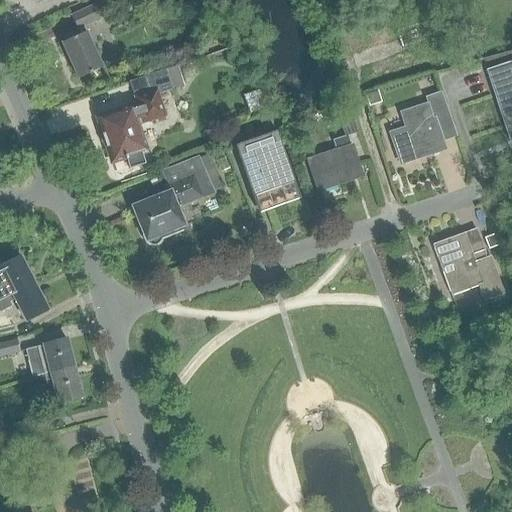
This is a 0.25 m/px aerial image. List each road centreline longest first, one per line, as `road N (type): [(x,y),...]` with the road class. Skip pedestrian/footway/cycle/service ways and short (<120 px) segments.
road 1 (residential): [(105,314),(481,196)]
road 2 (residential): [(158,511),(105,314)]
road 3 (residential): [(0,62),(59,189)]
road 4 (residential): [(105,314),(59,189)]
